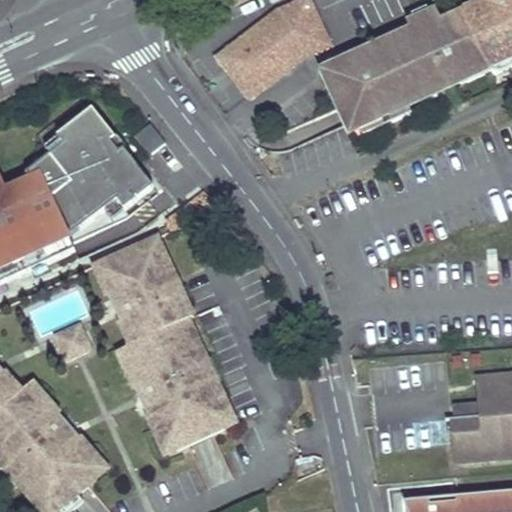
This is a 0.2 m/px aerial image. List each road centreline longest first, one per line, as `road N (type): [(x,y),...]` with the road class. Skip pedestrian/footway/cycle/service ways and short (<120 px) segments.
road 1 (residential): [(314,314),(279,238),(139,58),(105,27)]
road 2 (residential): [(359,511),(314,314)]
road 3 (residential): [(511,294),(314,314)]
